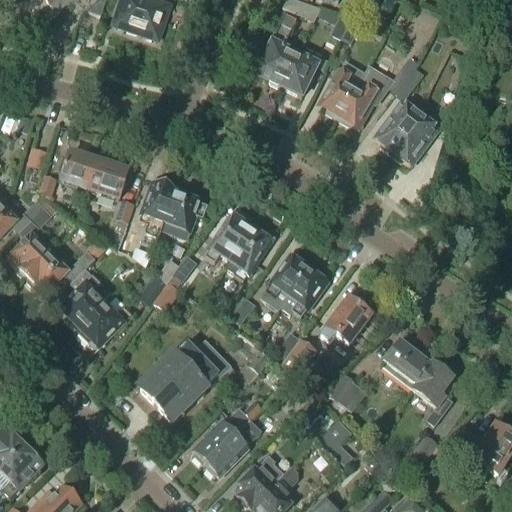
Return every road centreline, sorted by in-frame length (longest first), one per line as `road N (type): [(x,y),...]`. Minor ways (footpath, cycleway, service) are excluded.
road 1 (residential): [(511,332),(294,186),(181,126)]
road 2 (residential): [(175,511),(0,335)]
road 3 (track): [(511,243),(464,207),(459,189),(511,28)]
road 4 (residential): [(181,126),(0,77)]
road 5 (residential): [(181,126),(224,0)]
